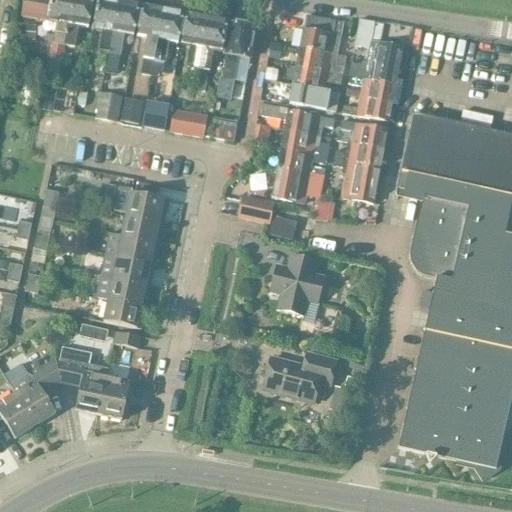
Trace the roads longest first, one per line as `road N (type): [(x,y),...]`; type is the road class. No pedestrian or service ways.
road 1 (residential): [(151,466),(219,156),(193,151)]
road 2 (tertiary): [(421,511),(151,466)]
road 3 (residential): [(511,32),(299,0)]
road 4 (tertiary): [(151,466),(74,481),(17,511)]
